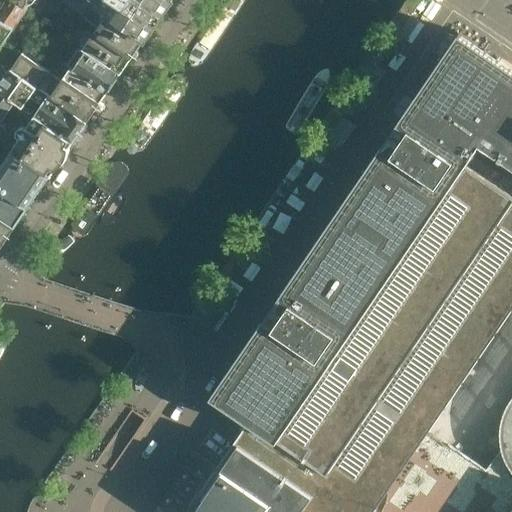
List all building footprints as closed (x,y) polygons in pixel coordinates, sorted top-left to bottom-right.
[(0,0),(0,13),(8,0),(0,0)] [(0,17),(15,27),(28,7),(15,0),(8,0),(0,13),(0,17)] [(95,4),(88,0),(59,0),(59,1),(85,19),(95,4)] [(173,0),(88,0),(95,4),(145,38),(146,39),(173,0)] [(203,64),(203,62),(246,0),(227,0),(188,57),(188,59),(188,60),(188,62),(189,63),(190,64),(191,65),(192,66),(193,67),(195,67),(196,67),(198,67),(199,66),(200,66),(202,65),(203,64)] [(421,0),(407,0),(388,29),(397,35),(418,4),(421,0)] [(122,72),(145,38),(95,4),(85,19),(98,28),(83,50),(79,47),(68,64),(72,66),(71,67),(108,92),(120,74),(121,73),(122,73),(122,72)] [(0,48),(1,47),(15,27),(0,17),(0,48)] [(511,511),(511,477),(506,468),(502,457),(501,452),(486,474),(448,448),(511,353),(511,68),(460,32),(437,65),(416,96),(414,98),(406,92),(396,106),(391,113),(400,119),(236,360),(211,397),(248,423),(217,467),(216,469),(186,511),(511,511)] [(354,78),(363,84),(390,45),(381,39),(354,78)] [(49,71),(37,63),(23,53),(12,69),(38,87),(49,71)] [(89,120),(108,92),(71,67),(62,80),(49,71),(38,87),(89,120)] [(38,87),(12,69),(11,69),(0,83),(0,91),(16,102),(23,106),(30,96),(41,104),(35,114),(75,140),(89,120),(38,87)] [(182,95),(163,83),(131,131),(150,144),(182,95)] [(320,129),(329,135),(356,96),(347,90),(320,129)] [(0,118),(3,120),(16,102),(0,91),(0,118)] [(35,114),(23,106),(16,102),(3,120),(0,118),(0,147),(3,143),(13,149),(51,175),(52,175),(56,168),(59,167),(62,165),(63,164),(65,162),(66,160),(68,157),(68,156),(69,154),(70,153),(70,150),(70,148),(70,147),(74,140),(75,140),(35,114)] [(0,214),(16,226),(51,175),(13,149),(0,169),(0,214)] [(102,210),(103,209),(131,169),(132,167),(132,165),(133,163),(133,161),(133,158),(133,156),(132,154),(127,157),(125,158),(122,160),(120,162),(118,164),(92,203),(92,204),(92,205),(92,207),(92,208),(93,209),(94,210),(95,211),(96,211),(98,211),(99,211),(100,211),(102,210)] [(96,221),(78,209),(47,256),(64,267),(96,221)] [(16,226),(0,214),(0,240),(4,244),(16,226)] [(511,511),(511,405),(509,410),(504,421),(501,433),(500,445),(502,457),(506,468),(511,477),(511,511)]
